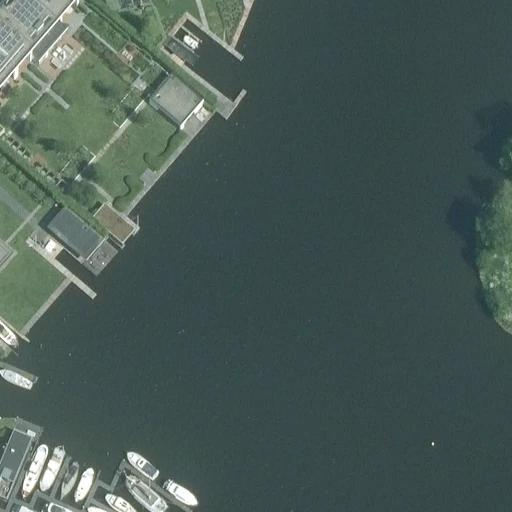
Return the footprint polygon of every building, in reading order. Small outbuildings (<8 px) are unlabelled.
[(0,82),(24,54),(38,66),(66,33),(53,21),(71,0),(23,0),(0,27),(0,82)] [(121,11),(117,0),(103,0),(108,15),(121,11)] [(179,130),(202,104),(171,77),(148,104),(179,130)] [(101,243),(68,215),(54,231),(87,259),(101,243)] [(15,427),(0,461),(0,509),(3,511),(35,435),(15,427)]
